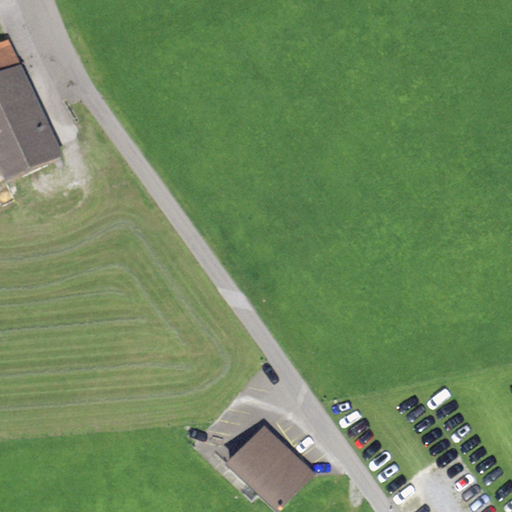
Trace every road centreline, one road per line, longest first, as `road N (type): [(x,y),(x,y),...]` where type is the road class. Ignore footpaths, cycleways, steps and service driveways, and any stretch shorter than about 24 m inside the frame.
road 1 (unclassified): [(385,511),(99,109),(66,58),(44,0)]
road 2 (track): [(66,58),(238,0)]
